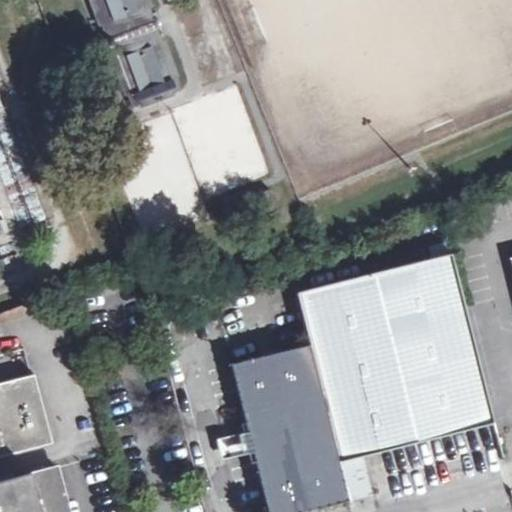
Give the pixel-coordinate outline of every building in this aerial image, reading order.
[(148,0),(93,0),(133,107),(181,89),(157,23),(148,0)] [(265,190),(215,210),(225,233),(274,213),(265,190)] [(493,419),(458,280),(303,318),(309,342),(232,362),(249,431),(254,452),(268,511),(294,511),(348,499),(338,458),(493,419)] [(0,454),(53,440),(33,370),(0,379),(0,454)] [(254,452),(249,431),(217,438),(222,459),(254,452)] [(0,484),(0,511),(66,511),(55,469),(0,484)]
